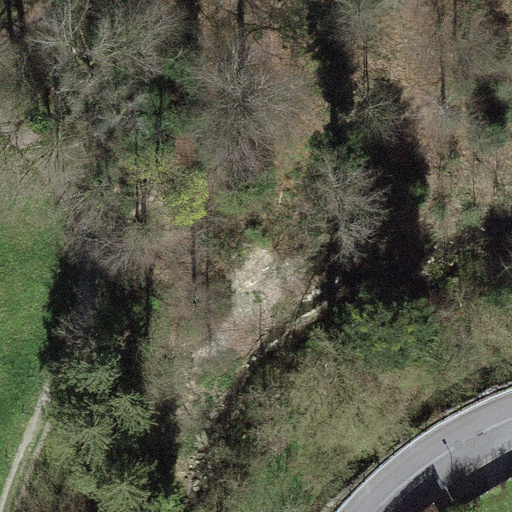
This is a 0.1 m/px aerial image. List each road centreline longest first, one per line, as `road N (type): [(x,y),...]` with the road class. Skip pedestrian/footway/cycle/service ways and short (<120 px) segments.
road 1 (track): [(0,124),(90,208),(104,252),(49,389),(13,511)]
road 2 (residential): [(511,421),(445,451),(376,511)]
